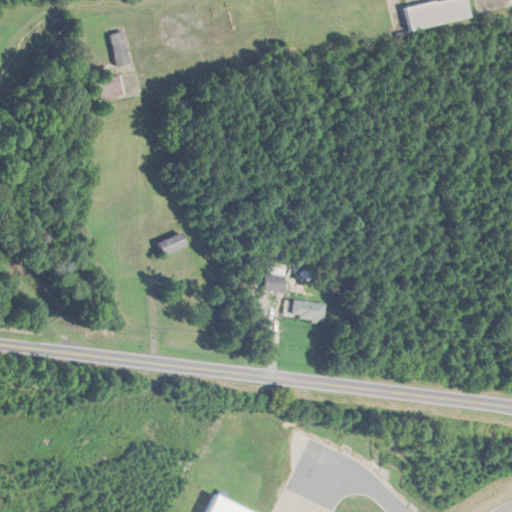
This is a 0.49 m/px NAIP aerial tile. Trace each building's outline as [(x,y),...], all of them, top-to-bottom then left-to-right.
[(441,0),(403,8),(408,31),(471,18),(466,0),(441,0)] [(108,35),(114,67),(128,64),(122,32),(108,35)] [(86,83),(90,103),(121,96),(117,76),(108,79),(106,68),(91,71),(93,82),(86,83)] [(155,245),(161,257),(184,247),(178,234),(155,245)] [(282,293),(283,276),(263,275),(262,292),(282,293)] [(324,305),(292,301),(289,319),(322,323),(324,305)]
